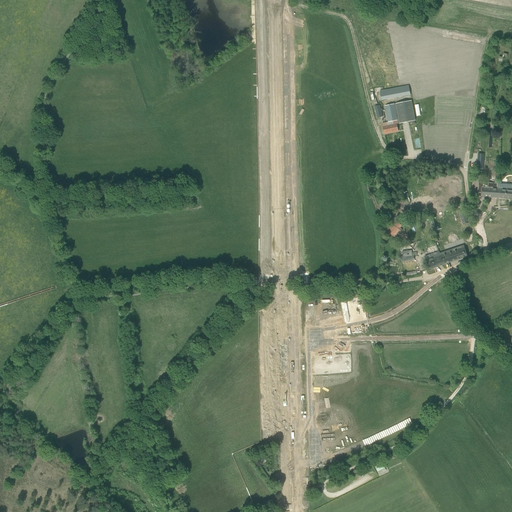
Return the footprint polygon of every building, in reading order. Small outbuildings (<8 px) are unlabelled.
[(379,90),(380,100),(410,96),(409,86),(379,90)] [(416,120),(412,100),(394,104),(398,124),(416,120)] [(382,124),(385,134),(398,131),(397,124),(398,124),(394,104),(385,106),(389,122),(382,124)] [(498,189),(498,185),(482,183),(482,187),(477,187),(476,196),(496,198),(497,189),(498,189)] [(497,189),(496,198),(511,199),(511,189),(502,189),(503,185),(498,185),(498,189),(497,189)] [(460,213),(463,225),(470,223),(466,211),(460,213)] [(396,231),(401,226),(398,223),(395,227),(394,225),(391,227),(390,226),(386,229),(390,234),(391,234),(392,235),(395,233),(396,234),(397,232),(396,231)] [(440,253),(439,252),(440,255),(442,255),(445,264),(467,256),(464,245),(440,253)] [(431,258),(426,260),(429,269),(445,264),(442,255),(440,255),(439,252),(439,251),(430,254),(431,258)] [(400,256),(401,262),(414,260),(414,255),(417,255),(417,252),(407,253),(407,255),(400,256)] [(377,472),(384,468),(382,463),(375,466),(377,472)] [(271,476),(274,482),(281,478),(278,472),(271,476)]
